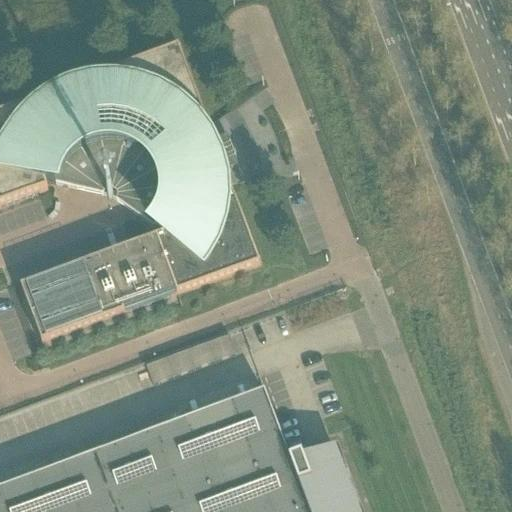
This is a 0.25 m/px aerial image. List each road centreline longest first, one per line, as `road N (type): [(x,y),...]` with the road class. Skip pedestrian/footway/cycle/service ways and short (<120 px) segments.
road 1 (secondary): [(380,0),(511,347)]
road 2 (unclassified): [(452,511),(367,284)]
